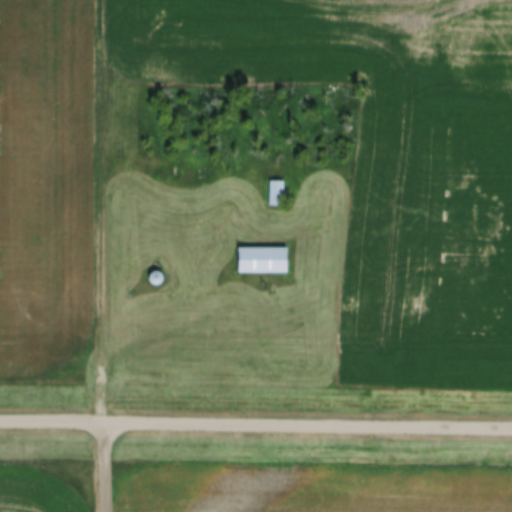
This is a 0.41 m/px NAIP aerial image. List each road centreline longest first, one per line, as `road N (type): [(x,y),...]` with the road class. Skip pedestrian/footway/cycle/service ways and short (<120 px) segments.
road 1 (residential): [(511,427),(0,421)]
road 2 (track): [(105,422),(99,0)]
